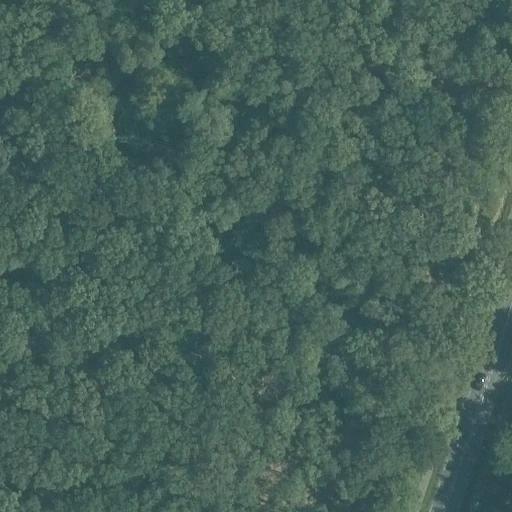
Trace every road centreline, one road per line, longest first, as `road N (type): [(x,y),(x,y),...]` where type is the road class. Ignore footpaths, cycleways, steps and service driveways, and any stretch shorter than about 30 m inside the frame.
road 1 (track): [(356,0),(427,16),(442,27),(490,91),(490,115),(407,367),(340,511)]
road 2 (track): [(511,379),(0,313)]
road 3 (primary): [(445,511),(511,310)]
